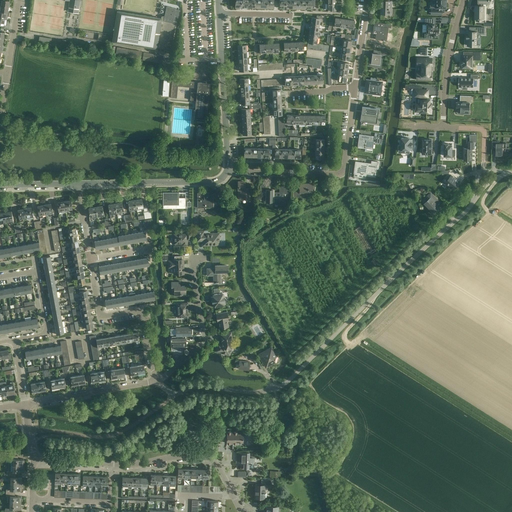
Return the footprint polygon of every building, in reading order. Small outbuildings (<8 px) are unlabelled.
[(305,0),(305,9),(311,9),(315,9),(315,7),(315,3),(315,0),(311,0),(312,0),(305,0)] [(380,3),(380,4),(381,4),(381,6),(381,7),(380,7),(380,14),(380,13),(384,13),(384,14),(391,15),(391,0),(381,0),(382,1),(380,1),(381,1),(381,3),(380,3)] [(437,8),(430,8),(429,12),(445,12),(445,8),(446,8),(446,0),(436,0),(437,7),(437,8)] [(476,5),(475,22),(484,22),(484,26),(492,26),(493,26),(493,22),(486,22),(486,3),(492,3),(491,0),(477,0),(478,5),(476,5)] [(327,3),(327,11),(331,11),(331,10),(336,10),(336,4),(327,3)] [(157,48),(160,49),(161,49),(171,50),(175,24),(176,24),(180,10),(175,9),(176,8),(166,6),(164,16),(161,17),(161,18),(157,48)] [(161,18),(158,17),(117,11),(112,41),(153,48),(155,48),(157,48),(161,18)] [(310,24),(319,25),(320,19),(321,19),(322,16),(317,15),(316,18),(311,17),(310,24)] [(426,18),(425,25),(427,25),(427,32),(425,32),(425,38),(432,39),(432,36),(439,36),(439,33),(440,33),(440,28),(438,28),(438,26),(435,26),(435,24),(434,24),(434,19),(426,18)] [(388,28),(391,28),(391,25),(383,23),(383,27),(374,26),(373,31),(376,32),(375,40),(386,41),(388,28)] [(484,27),(470,27),(470,31),(468,31),(468,35),(467,35),(467,40),(468,40),(467,46),(477,46),(477,33),(484,33),(484,27)] [(140,59),(142,51),(117,47),(115,55),(140,59)] [(386,52),(379,51),(379,54),(372,53),(371,62),(369,62),(369,66),(375,67),(375,64),(381,65),(382,57),(380,57),(380,55),(386,56),(386,52)] [(142,59),(162,63),(163,56),(144,52),(142,59)] [(462,64),(462,68),(472,68),(472,60),(478,60),(478,52),(465,52),(465,56),(462,56),(462,60),(461,60),(461,64),(462,64)] [(417,58),(417,65),(422,65),(422,73),(420,73),(420,80),(432,80),(432,72),(431,72),(431,66),(432,66),(432,58),(417,58)] [(291,76),(291,74),(285,74),(285,77),(284,77),(282,77),(282,79),(282,85),(285,85),(291,85),(291,76)] [(473,87),(474,79),(478,79),(478,75),(471,75),(471,78),(459,78),(458,87),(462,87),(462,89),(467,89),(467,87),(473,87)] [(172,79),(170,98),(176,98),(177,86),(183,87),(184,81),(172,79)] [(382,82),(366,80),(365,93),(380,95),(382,82)] [(191,92),(190,100),(196,101),(194,118),(195,118),(195,122),(206,123),(206,120),(206,119),(207,119),(210,85),(205,85),(205,83),(204,83),(202,83),(202,84),(197,84),(197,93),(191,92)] [(430,104),(430,99),(427,99),(427,97),(428,97),(429,90),(422,89),(422,85),(409,85),(409,90),(415,90),(415,96),(417,96),(416,103),(416,111),(421,111),(421,112),(429,112),(429,108),(431,108),(431,104),(430,104)] [(471,103),(471,96),(460,96),(460,102),(456,101),(456,109),(457,109),(457,111),(458,111),(458,113),(464,113),(464,111),(465,111),(465,110),(469,110),(469,109),(470,109),(470,107),(470,103),(471,103)] [(363,107),(361,120),(367,121),(377,123),(377,116),(377,113),(378,109),(363,107)] [(273,109),(273,115),(277,115),(278,118),(284,118),(284,115),(282,115),(281,108),(273,109)] [(359,134),(357,148),(365,149),(365,148),(373,149),(374,141),(373,141),(374,139),(375,140),(381,141),(382,135),(378,134),(377,137),(374,136),(359,134)] [(401,146),(401,150),(405,151),(406,151),(406,150),(409,151),(410,151),(410,150),(412,150),(413,139),(410,139),(410,138),(401,138),(401,146)] [(423,140),(422,154),(432,154),(432,140),(423,140)] [(506,143),(499,143),(499,141),(492,141),(492,148),(496,148),(496,155),(503,156),(503,155),(503,148),(506,148),(506,143)] [(444,143),(444,156),(452,157),(452,156),(455,156),(455,151),(452,151),(452,144),(449,144),(449,143),(444,143)] [(275,144),(272,144),(272,145),(272,154),(275,154),(275,158),(281,158),(281,149),(279,149),(275,145),(275,144)] [(464,156),(464,161),(472,161),(472,149),(464,149),(464,153),(463,153),(463,156),(464,156)] [(355,162),(354,173),(366,175),(367,166),(376,168),(377,161),(371,161),(370,164),(367,164),(355,162)] [(451,175),(449,177),(447,176),(446,178),(444,180),(445,180),(448,183),(448,184),(447,186),(449,187),(449,188),(451,189),(454,186),(455,186),(456,187),(457,186),(460,182),(460,183),(460,182),(451,175)] [(250,186),(245,186),(245,182),(238,182),(239,182),(239,190),(238,190),(237,199),(250,199),(250,186)] [(312,184),(308,184),(308,183),(304,183),(304,184),(300,184),(299,189),(296,189),(295,198),(301,198),(301,193),(312,193),(312,192),(313,192),(313,191),(314,191),(315,185),(312,184)] [(267,192),(264,192),(264,186),(259,186),(259,200),(283,201),(283,194),(287,194),(287,186),(279,186),(279,192),(272,192),(272,190),(267,190),(267,192)] [(163,193),(163,209),(163,205),(177,205),(178,205),(178,208),(185,208),(186,208),(186,198),(185,198),(185,199),(179,199),(179,193),(163,193)] [(201,194),(197,194),(197,208),(213,208),(213,193),(206,193),(206,200),(201,200),(201,194)] [(435,203),(438,201),(431,194),(427,197),(430,199),(425,203),(434,212),(439,207),(435,203)] [(135,200),(136,209),(142,208),(143,213),(144,213),(145,219),(151,217),(150,211),(148,211),(146,202),(142,203),(141,198),(135,200)] [(70,200),(64,201),(65,210),(69,210),(69,212),(72,211),(70,200)] [(136,209),(135,200),(128,201),(129,210),(136,209)] [(66,213),(65,210),(64,201),(57,202),(59,214),(66,213)] [(115,203),(116,213),(120,212),(121,215),(124,214),(122,202),(115,203)] [(116,213),(115,203),(108,204),(110,217),(113,216),(113,213),(116,213)] [(51,204),(44,205),(46,214),(49,213),(50,216),(53,215),(51,204)] [(46,214),(44,205),(37,206),(39,217),(43,217),(42,215),(46,214)] [(95,207),(97,216),(104,215),(102,205),(95,207)] [(31,207),(24,208),(26,218),(29,217),(30,219),(33,219),(31,207)] [(97,216),(95,207),(88,208),(90,217),(97,216)] [(26,218),(24,208),(18,210),(20,221),(23,221),(23,218),(26,218)] [(4,212),(6,222),(10,222),(11,223),(13,222),(11,211),(4,212)] [(377,253),(361,226),(351,231),(367,258),(377,253)] [(197,240),(198,240),(203,239),(203,245),(209,245),(210,244),(212,244),(213,244),(219,244),(219,243),(220,242),(220,240),(219,239),(219,234),(215,234),(215,233),(212,233),(212,234),(203,234),(203,231),(197,232),(197,240)] [(139,241),(146,239),(145,232),(138,233),(139,241)] [(191,240),(191,232),(186,232),(186,234),(174,234),(174,244),(182,244),(182,245),(184,245),(185,245),(188,245),(187,240),(191,240)] [(126,243),(133,242),(131,234),(125,235),(126,243)] [(184,274),(183,264),(183,259),(182,259),(182,256),(174,256),(174,260),(173,260),(173,261),(169,261),(169,267),(173,267),(174,274),(177,274),(178,275),(180,275),(181,274),(184,274)] [(228,271),(227,266),(215,266),(216,269),(207,269),(208,275),(214,275),(214,280),(216,282),(216,283),(218,283),(218,284),(223,283),(224,283),(225,283),(225,282),(225,281),(224,280),(223,280),(220,280),(220,271),(228,271)] [(172,290),(174,290),(174,296),(181,296),(181,295),(186,295),(186,289),(185,289),(185,286),(179,286),(179,282),(171,282),(172,290)] [(49,293),(50,300),(57,298),(56,292),(49,293)] [(215,307),(224,306),(224,304),(225,304),(224,295),(222,295),(222,293),(213,295),(213,297),(211,297),(213,306),(215,306),(215,307)] [(188,317),(188,312),(188,303),(177,303),(177,318),(188,317)] [(228,327),(227,321),(228,320),(227,312),(216,314),(217,322),(219,322),(220,328),(228,327)] [(176,328),(176,336),(177,336),(177,338),(170,338),(170,340),(171,340),(171,347),(181,346),(186,346),(185,336),(192,336),(191,327),(176,328)] [(229,355),(229,354),(230,353),(231,351),(231,350),(231,349),(230,348),(232,342),(230,333),(221,334),(222,343),(223,344),(222,346),(218,345),(217,349),(218,351),(222,352),(222,353),(225,354),(226,354),(229,355)] [(266,367),(275,362),(276,357),(271,348),(259,355),(266,367)] [(2,351),(3,358),(9,357),(9,360),(11,360),(10,353),(8,353),(8,349),(2,351)] [(256,359),(252,351),(247,353),(251,362),(256,359)] [(240,361),(239,369),(248,370),(249,362),(240,361)] [(136,365),(138,375),(145,374),(143,364),(136,365)] [(138,375),(136,365),(129,367),(131,376),(138,375)] [(117,369),(118,379),(125,378),(123,368),(117,369)] [(118,379),(117,369),(110,370),(111,380),(118,379)] [(98,380),(99,382),(105,381),(104,371),(97,372),(98,380)] [(99,382),(98,380),(97,372),(90,373),(92,383),(99,382)] [(78,380),(79,386),(86,384),(84,374),(77,376),(78,380)] [(79,386),(78,380),(77,376),(70,377),(72,387),(79,386)] [(57,379),(57,380),(59,389),(66,388),(64,378),(57,379)] [(59,389),(57,380),(57,379),(50,380),(52,390),(59,389)] [(37,383),(39,392),(46,391),(44,381),(37,383)] [(6,386),(8,395),(15,393),(13,382),(10,382),(10,385),(6,386)] [(39,392),(37,383),(30,384),(32,394),(39,392)] [(237,432),(227,432),(226,443),(237,443),(237,442),(243,442),(243,440),(244,440),(244,439),(245,438),(245,437),(244,436),(243,436),(243,434),(237,434),(237,432)] [(237,452),(236,463),(244,463),(244,469),(253,469),(254,458),(249,458),(249,453),(237,452)] [(8,459),(8,465),(24,465),(24,459),(18,459),(18,456),(16,456),(9,455),(8,459)] [(6,471),(6,474),(15,474),(15,471),(23,472),(24,465),(8,465),(8,471),(6,471)] [(10,484),(21,484),(22,478),(15,477),(15,474),(6,474),(6,477),(10,478),(10,484)] [(255,484),(255,499),(255,498),(263,498),(263,499),(264,499),(264,493),(266,493),(266,492),(264,492),(264,487),(270,488),(270,478),(261,478),(261,484),(256,484),(255,484)] [(21,484),(10,484),(10,490),(6,490),(5,493),(15,493),(15,490),(21,490),(21,484)] [(15,493),(5,493),(5,496),(7,496),(7,502),(10,502),(21,503),(21,496),(14,496),(15,493)] [(21,503),(10,502),(9,508),(5,508),(5,511),(14,511),(14,509),(21,509),(21,503)]
